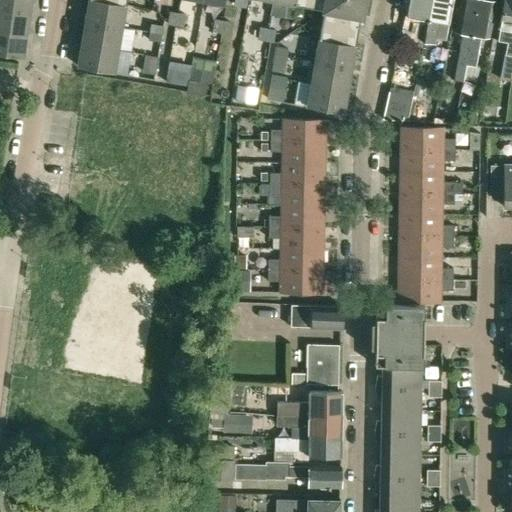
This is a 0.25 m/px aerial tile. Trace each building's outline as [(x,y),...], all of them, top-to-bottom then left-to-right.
[(0,0),(0,7),(28,11),(29,0),(0,0)] [(121,27),(124,6),(92,0),(89,0),(86,21),(121,27)] [(271,0),(268,16),(291,20),(294,5),(294,0),(271,0)] [(294,0),(294,5),(324,10),(337,0),(294,0)] [(360,15),(363,0),(337,0),(324,10),(318,40),(319,40),(354,46),(355,46),(359,25),(363,26),(365,16),(360,15)] [(400,38),(413,40),(413,43),(424,45),(431,0),(409,0),(407,15),(405,14),(400,38)] [(431,0),(424,42),(435,44),(436,40),(446,42),(452,0),(431,0)] [(454,77),(454,81),(462,82),(463,79),(466,64),(467,57),(477,0),(460,0),(455,32),(462,33),(459,55),(454,77)] [(484,0),(477,0),(467,57),(466,64),(475,66),(480,37),(488,38),(494,2),(490,1),(484,0)] [(511,0),(504,0),(499,27),(496,40),(506,41),(505,44),(499,80),(504,81),(511,82),(511,80),(511,0)] [(0,30),(25,34),(28,11),(0,7),(0,30)] [(175,24),(177,12),(169,11),(167,23),(175,24)] [(185,14),(177,12),(175,24),(183,26),(185,14)] [(220,32),(222,20),(214,19),(212,31),(220,32)] [(230,21),(222,20),(220,32),(228,34),(230,21)] [(82,44),(117,50),(121,27),(86,21),(82,44)] [(151,23),(149,31),(162,33),(164,25),(151,23)] [(256,37),(264,39),(266,27),(258,26),(256,37)] [(266,27),(264,39),(272,40),(274,28),(266,27)] [(0,54),(22,57),(25,34),(0,30),(0,54)] [(162,33),(149,31),(148,39),(161,42),(162,33)] [(319,40),(316,62),(350,68),(354,46),(319,40)] [(82,44),(78,67),(113,73),(126,75),(130,52),(117,50),(82,44)] [(275,46),(274,54),(287,57),(289,48),(275,46)] [(159,57),(146,54),(142,77),(154,79),(159,57)] [(285,65),(287,57),(274,54),(271,70),(284,73),(285,65)] [(191,64),(190,72),(188,80),(190,80),(208,84),(213,85),(218,60),(193,56),(191,64)] [(350,68),(316,62),(312,84),(346,90),(350,68)] [(190,72),(168,68),(166,82),(187,86),(188,80),(190,72)] [(288,76),(271,74),(267,99),(283,102),(288,76)] [(190,80),(188,91),(207,94),(208,84),(190,80)] [(298,82),(294,104),(308,107),(342,113),(346,90),(312,84),(298,82)] [(257,88),(237,85),(235,102),(254,105),(257,88)] [(413,97),(388,91),(385,109),(383,116),(382,119),(408,120),(413,97)] [(477,112),(458,110),(457,119),(476,121),(477,112)] [(325,142),(325,119),(282,118),(282,129),(270,129),(270,140),(325,142)] [(455,151),(455,149),(455,139),(443,139),(443,128),(400,127),(400,149),(455,151)] [(480,150),(480,133),(469,131),(469,150),(480,150)] [(282,164),(324,166),(325,142),(270,140),(270,151),(282,152),(282,164)] [(400,149),(399,171),(442,172),(442,162),(454,162),(455,151),(400,149)] [(269,180),(269,183),(324,184),(324,166),(282,164),(282,172),(269,172),(269,180)] [(490,165),(490,175),(503,175),(503,200),(502,206),(511,206),(511,164),(503,164),(503,165),(490,165)] [(399,171),(399,193),(454,195),(454,182),(442,182),(442,172),(399,171)] [(259,183),(259,195),(269,196),(269,205),(281,205),(324,206),(324,184),(269,183),(259,183)] [(441,206),(454,206),(454,195),(399,193),(399,217),(441,219),(441,206)] [(268,216),(268,229),(323,230),(324,206),(281,205),(281,209),(281,216),(268,216)] [(399,217),(398,237),(453,238),(453,226),(441,226),(441,219),(399,217)] [(253,227),(237,227),(236,237),(253,237),(253,227)] [(281,254),(323,254),(323,230),(268,229),(268,239),(281,239),(281,254)] [(398,237),(398,258),(440,260),(440,256),(440,248),(453,248),(453,238),(398,237)] [(323,254),(281,254),(281,260),(268,260),(268,275),(323,275),(323,254)] [(440,260),(398,258),(397,281),(452,283),(452,269),(440,269),(440,260)] [(232,289),(244,289),(245,269),(233,269),(232,289)] [(322,293),(323,275),(268,275),(268,281),(280,282),(280,292),(322,293)] [(465,280),(453,279),(453,287),(465,288),(465,280)] [(452,283),(397,281),(397,301),(439,301),(440,292),(452,292),(452,283)] [(343,306),(290,304),(290,318),(290,327),(308,327),(342,329),(343,306)] [(424,305),(376,304),(375,335),(423,336),(424,305)] [(421,366),(423,366),(423,336),(375,335),(375,365),(382,366),(421,366)] [(303,384),(338,384),(338,344),(304,344),(303,373),(291,373),(291,383),(303,384)] [(374,387),(421,388),(421,366),(382,366),(382,376),(376,375),(374,387)] [(213,380),(211,403),(227,404),(246,405),(247,382),(213,380)] [(428,388),(441,389),(441,381),(428,380),(428,388)] [(381,399),(381,410),(420,411),(421,388),(374,387),(376,400),(381,399)] [(441,389),(428,388),(428,396),(441,397),(441,389)] [(277,401),(277,414),(286,414),(286,416),(326,417),(326,412),(341,412),(341,392),(308,391),(308,399),(308,402),(286,401),(277,401)] [(373,431),(373,432),(420,433),(420,411),(381,410),(381,421),(376,420),(373,431)] [(340,436),(341,412),(326,412),(326,417),(286,416),(286,414),(277,414),(276,424),(287,425),(287,426),(291,426),(290,437),(308,438),(340,439),(340,436)] [(213,416),(213,426),(222,427),(222,430),(238,431),(239,414),(227,414),(223,413),(223,417),(213,416)] [(440,433),(440,425),(427,425),(427,433),(440,433)] [(380,443),(380,455),(419,455),(420,433),(373,432),(375,444),(380,443)] [(427,441),(440,441),(440,433),(427,433),(427,441)] [(274,451),(274,459),(290,460),(289,466),(292,466),(292,462),(308,463),(308,456),(340,457),(340,439),(308,438),(290,437),(275,437),(274,451)] [(209,445),(208,462),(233,463),(234,463),(234,446),(209,445)] [(419,478),(419,455),(380,455),(380,466),(375,464),(372,476),(372,477),(419,478)] [(235,463),(234,463),(234,478),(287,479),(288,476),(307,476),(306,487),(339,487),(340,467),(292,466),(289,466),(290,460),(274,459),(265,459),(265,464),(235,463)] [(208,462),(207,479),(233,480),(233,463),(208,462)] [(426,470),(426,478),(439,478),(440,470),(426,470)] [(43,502),(51,484),(0,474),(0,488),(19,492),(20,488),(41,492),(37,499),(43,502)] [(419,478),(372,477),(374,489),(380,488),(379,499),(419,500),(419,486),(419,478)] [(426,486),(439,486),(439,478),(426,478),(426,486)] [(134,511),(142,511),(144,481),(128,480),(126,511),(134,511)] [(159,502),(160,482),(148,481),(147,502),(159,502)] [(173,506),(175,483),(161,482),(159,506),(173,506)] [(275,498),(274,511),(338,511),(339,500),(307,499),(275,498)] [(418,511),(419,500),(379,499),(379,510),(374,509),(373,511),(418,511)]
